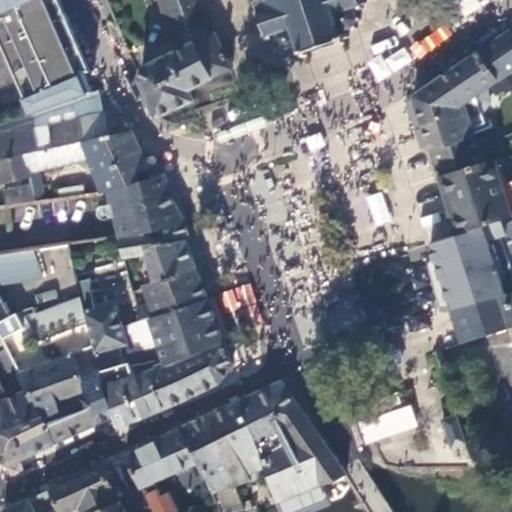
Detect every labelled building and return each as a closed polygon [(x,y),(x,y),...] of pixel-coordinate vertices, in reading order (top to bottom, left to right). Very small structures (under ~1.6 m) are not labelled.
[(0,0),(0,37),(33,116),(95,96),(52,0),(0,0)] [(160,0),(169,28),(203,6),(201,0),(160,0)] [(256,0),(260,8),(253,10),(255,15),(260,14),(266,30),(260,32),(262,37),(268,36),(270,41),(275,40),(273,34),(276,33),(281,47),(287,50),(300,45),(301,49),(297,51),(298,54),(303,53),(305,57),(309,56),(308,51),(338,41),(340,45),(345,44),(344,38),(349,37),(347,33),(343,35),(342,32),(352,29),(357,33),(359,30),(356,26),(358,22),(362,23),(364,19),(359,17),(356,8),(358,7),(359,11),(363,10),(362,5),(367,4),(365,0),(256,0)] [(206,22),(209,21),(203,6),(169,28),(171,35),(179,32),(187,47),(144,69),(140,78),(158,116),(195,99),(190,90),(233,68),(216,33),(212,35),(206,22)] [(416,57),(452,38),(445,26),(409,45),(416,57)] [(511,30),(414,97),(431,150),(474,134),(472,130),(485,125),(475,96),(511,70),(511,30)] [(33,116),(0,127),(0,159),(27,154),(72,146),(68,128),(83,125),(82,118),(104,113),(101,94),(95,96),(33,116)] [(72,146),(109,136),(104,113),(82,118),(83,125),(68,128),(72,146)] [(90,159),(102,191),(103,194),(110,191),(141,181),(140,176),(139,173),(150,170),(133,131),(109,136),(72,146),(27,154),(32,174),(41,172),(90,159)] [(475,139),(474,134),(431,150),(437,169),(440,177),(484,164),(481,155),(493,151),(489,135),(475,139)] [(0,183),(32,176),(32,174),(27,154),(0,159),(0,183)] [(511,182),(504,184),(496,160),(484,164),(440,177),(450,208),(458,235),(502,222),(511,218),(511,182)] [(110,191),(121,237),(121,238),(162,230),(187,224),(172,199),(165,173),(159,175),(157,170),(140,176),(141,181),(110,191)] [(47,200),(41,172),(32,174),(32,176),(34,185),(38,201),(47,200)] [(4,193),(7,205),(38,201),(34,185),(4,193)] [(383,191),(366,196),(374,226),(392,221),(383,191)] [(431,243),(461,345),(511,327),(511,265),(498,269),(489,241),(506,234),(511,249),(511,222),(505,226),(502,222),(458,235),(431,243)] [(166,244),(187,239),(187,241),(191,239),(187,224),(162,230),(166,244)] [(151,255),(157,281),(198,269),(187,241),(187,239),(166,244),(162,230),(121,238),(126,259),(151,255)] [(0,285),(45,279),(34,248),(0,252),(0,285)] [(150,305),(139,308),(142,319),(149,317),(209,297),(198,269),(157,281),(143,285),(144,287),(150,305)] [(149,317),(163,362),(223,336),(209,297),(149,317)] [(5,302),(0,304),(0,321),(11,316),(5,302)] [(117,305),(85,312),(87,316),(93,340),(101,369),(101,371),(112,368),(107,350),(127,344),(117,305)] [(27,338),(16,314),(11,316),(0,321),(0,331),(1,333),(11,354),(20,372),(18,374),(21,379),(32,402),(37,400),(56,443),(97,424),(83,375),(101,369),(93,340),(87,316),(72,319),(76,328),(37,341),(27,338)] [(223,336),(163,362),(156,365),(156,368),(167,409),(221,382),(234,363),(223,336)] [(12,376),(18,374),(20,372),(11,354),(3,358),(12,376)] [(156,368),(134,376),(130,363),(112,368),(101,371),(103,375),(100,375),(113,417),(117,428),(167,409),(156,368)] [(433,387),(440,385),(448,382),(443,368),(428,373),(433,387)] [(83,375),(97,424),(113,417),(100,375),(103,375),(101,371),(101,369),(83,375)] [(0,376),(0,403),(10,399),(0,376)] [(15,396),(10,399),(31,455),(56,443),(37,400),(32,402),(21,379),(11,384),(15,396)] [(290,511),(343,496),(353,489),(332,453),(283,383),(240,403),(265,469),(278,502),(282,511),(290,511)] [(31,455),(10,399),(0,403),(0,461),(12,465),(31,455)] [(250,475),(265,469),(240,403),(208,418),(223,452),(219,454),(236,488),(253,481),(250,475)] [(457,414),(440,420),(449,447),(466,442),(457,414)] [(214,496),(220,511),(238,511),(245,511),(236,488),(219,454),(223,452),(208,418),(183,429),(199,464),(214,496)] [(141,488),(199,464),(183,429),(126,457),(141,488)] [(507,449),(502,431),(469,440),(475,458),(507,449)] [(37,511),(32,500),(5,511),(102,511),(122,502),(103,468),(53,490),(63,511),(37,511)] [(172,492),(149,502),(153,511),(177,511),(184,509),(176,494),(172,492)] [(128,511),(122,502),(102,511),(128,511)]
